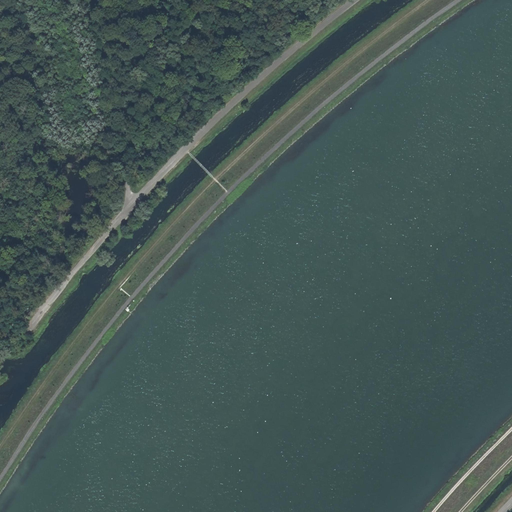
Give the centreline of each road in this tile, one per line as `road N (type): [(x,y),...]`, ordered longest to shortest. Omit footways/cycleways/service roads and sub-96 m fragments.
road 1 (track): [(456,0),(328,99),(227,193),(118,313),(0,477)]
road 2 (track): [(428,0),(304,98),(162,236),(0,445)]
road 3 (track): [(117,0),(128,209)]
